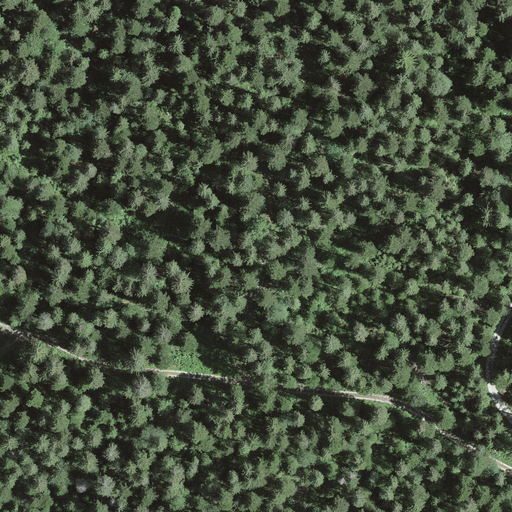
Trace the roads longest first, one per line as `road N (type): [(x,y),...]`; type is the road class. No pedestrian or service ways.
road 1 (track): [(0,309),(77,342),(342,386),(410,409),(511,468)]
road 2 (track): [(511,417),(491,378),(495,342),(511,307)]
